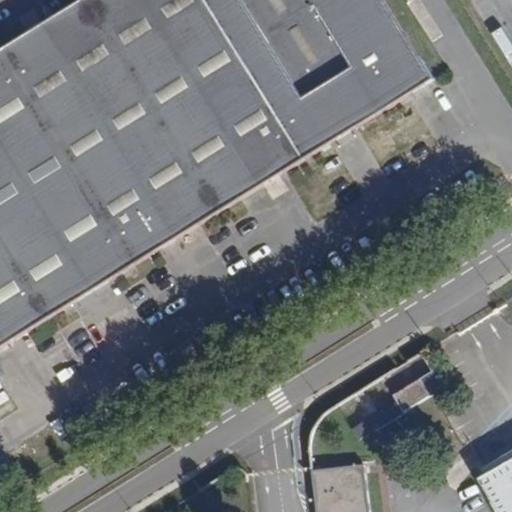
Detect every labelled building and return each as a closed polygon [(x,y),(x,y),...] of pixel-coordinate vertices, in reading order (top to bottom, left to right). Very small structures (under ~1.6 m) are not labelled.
[(0,349),(436,81),(386,0),(85,0),(0,53),(0,349)] [(446,387),(435,370),(394,396),(404,413),(446,387)] [(354,426),(362,438),(382,426),(375,414),(354,426)] [(370,511),(365,465),(313,471),(317,511),(370,511)] [(511,511),(511,468),(483,484),(498,511),(511,511)]
